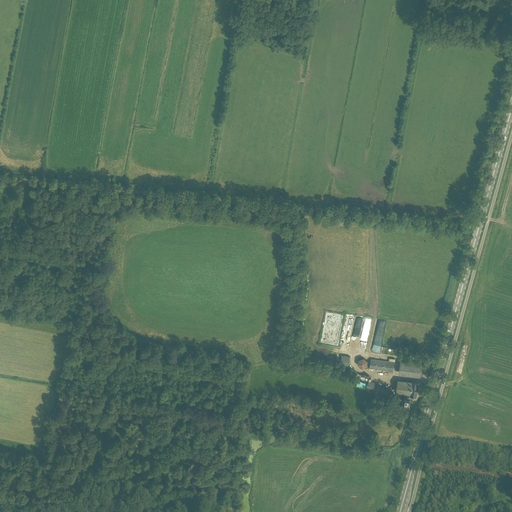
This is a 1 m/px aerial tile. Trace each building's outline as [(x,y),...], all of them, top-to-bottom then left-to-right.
[(368,361),(363,358),(358,360),(358,365),(362,368),(367,366),(368,361)] [(394,362),(371,359),(369,369),(393,372),(394,362)] [(400,373),(419,376),(421,365),(401,362),(400,373)] [(365,390),(385,398),(389,389),(369,380),(365,390)] [(406,394),(405,398),(409,398),(410,395),(417,396),(417,392),(418,392),(419,386),(418,386),(419,382),(412,381),(412,382),(399,380),(397,393),(406,394)]
